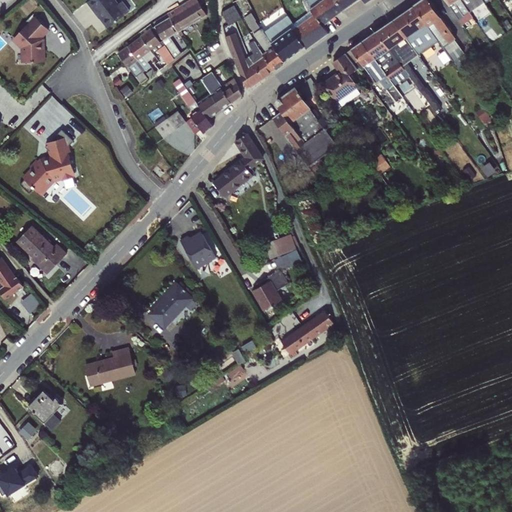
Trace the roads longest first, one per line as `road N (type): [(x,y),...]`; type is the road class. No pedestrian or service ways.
road 1 (unknown): [(250,105),(340,321),(334,336),(293,364),(253,373)]
road 2 (secondary): [(394,0),(261,93),(166,201)]
road 3 (secondary): [(166,201),(0,377)]
road 4 (residential): [(166,201),(133,170),(81,72)]
